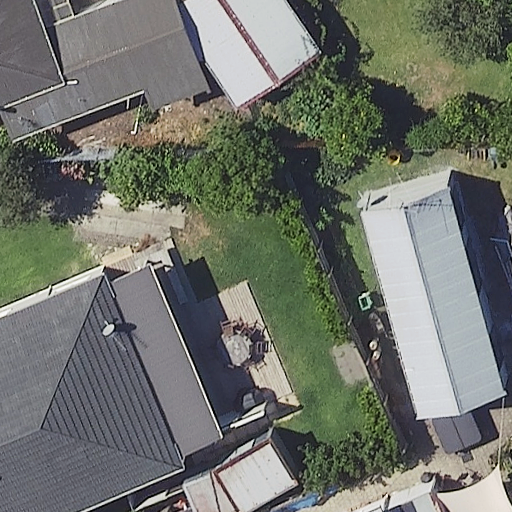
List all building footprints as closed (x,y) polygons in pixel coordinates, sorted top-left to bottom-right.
[(43,0),(0,0),(0,98),(25,90),(37,123),(223,54),(238,94),(322,62),(299,0),(127,0),(53,27),(43,0)] [(174,172),(93,167),(88,242),(169,248),(174,172)] [(511,386),(511,371),(458,173),(372,196),(430,408),(511,386)] [(109,282),(0,326),(0,511),(57,511),(182,462),(109,282)] [(414,511),(406,489),(344,511),(414,511)]
